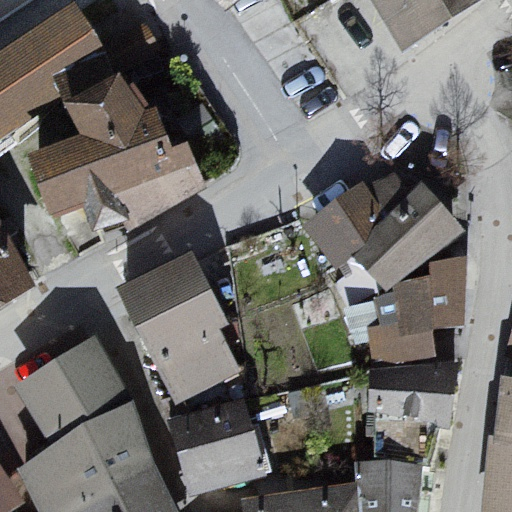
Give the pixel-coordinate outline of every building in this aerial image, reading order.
[(200,0),(223,23),(248,0),(200,0)] [(376,0),(413,59),(503,0),(376,0)] [(71,18),(0,63),(0,148),(2,151),(111,79),(71,18)] [(89,146),(39,167),(52,218),(78,229),(111,233),(211,194),(200,156),(178,167),(165,109),(131,82),(77,112),(89,146)] [(368,188),(308,234),(342,286),(363,267),(392,299),(429,270),(470,238),(426,192),(395,224),(368,188)] [(0,311),(37,288),(0,220),(0,311)] [(478,351),(475,257),(429,270),(392,299),(380,365),(478,351)] [(198,269),(121,300),(180,416),(250,380),(226,338),(236,333),(198,269)] [(92,347),(17,398),(51,461),(133,412),(92,347)] [(478,351),(380,365),(370,427),(459,440),(478,351)] [(499,448),(495,511),(511,511),(511,409),(507,448),(499,448)] [(51,461),(21,479),(39,511),(179,511),(163,486),(133,412),(51,461)] [(255,412),(181,424),(196,505),(276,486),(255,412)] [(0,442),(0,510),(30,494),(0,442)] [(423,511),(427,475),(372,472),(368,490),(369,511),(423,511)] [(369,511),(368,490),(247,507),(248,511),(369,511)]
